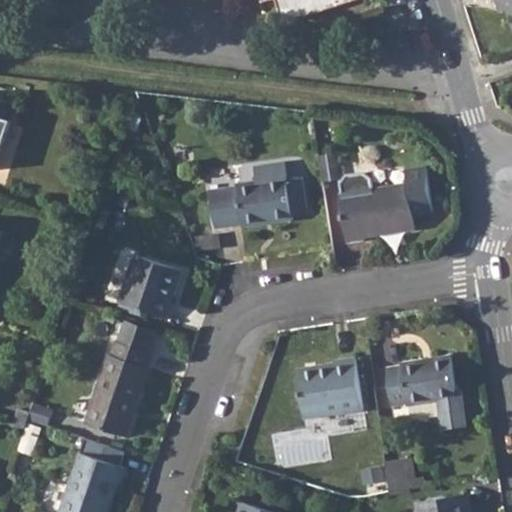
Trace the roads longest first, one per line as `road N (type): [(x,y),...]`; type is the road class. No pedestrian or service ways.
road 1 (residential): [(164,511),(196,406),(227,326),(242,309),(279,297),(490,272)]
road 2 (residential): [(441,0),(491,163)]
road 3 (residential): [(511,425),(490,272)]
